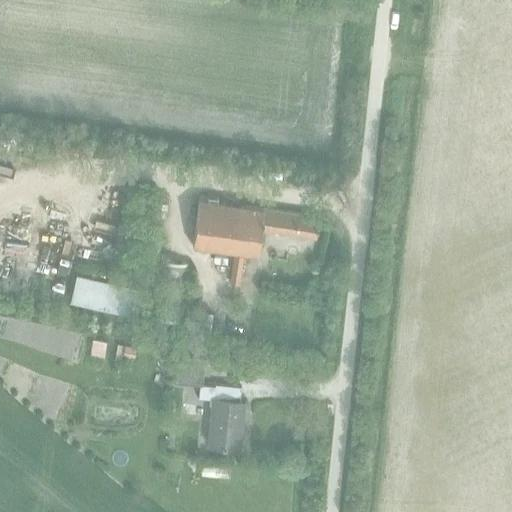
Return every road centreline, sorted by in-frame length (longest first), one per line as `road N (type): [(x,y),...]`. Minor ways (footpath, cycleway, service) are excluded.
road 1 (unclassified): [(383,0),(329,511)]
road 2 (unknown): [(362,204),(17,169)]
road 3 (unknown): [(342,390),(218,390)]
